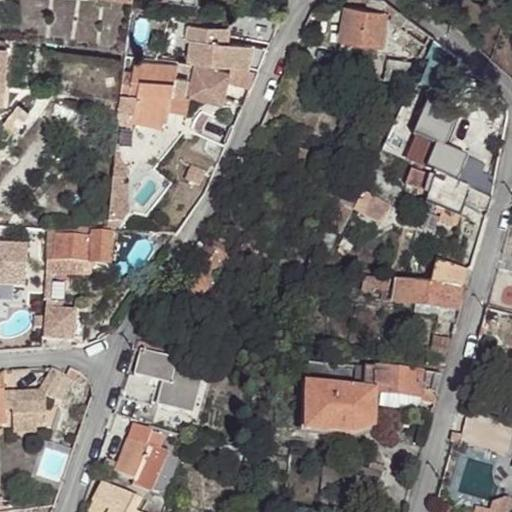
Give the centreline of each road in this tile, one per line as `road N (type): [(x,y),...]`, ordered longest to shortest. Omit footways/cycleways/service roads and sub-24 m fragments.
road 1 (residential): [(120,357),(220,185),(301,0)]
road 2 (residential): [(511,168),(420,511)]
road 3 (residential): [(61,511),(120,357)]
road 4 (residential): [(399,0),(511,105)]
road 5 (residential): [(0,364),(120,357)]
